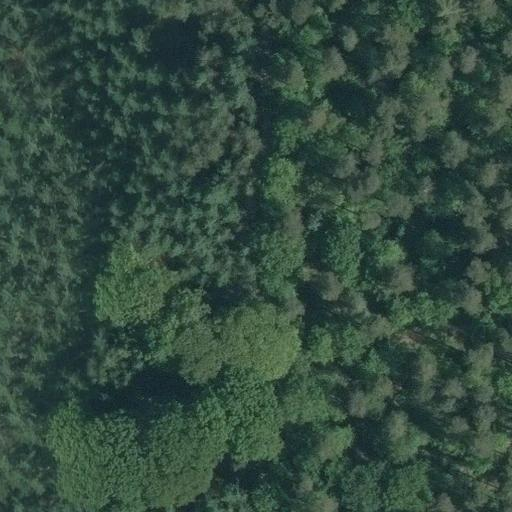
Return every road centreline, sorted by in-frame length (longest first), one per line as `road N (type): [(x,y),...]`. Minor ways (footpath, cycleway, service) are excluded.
road 1 (track): [(252,0),(267,377)]
road 2 (track): [(267,377),(271,473),(262,511)]
